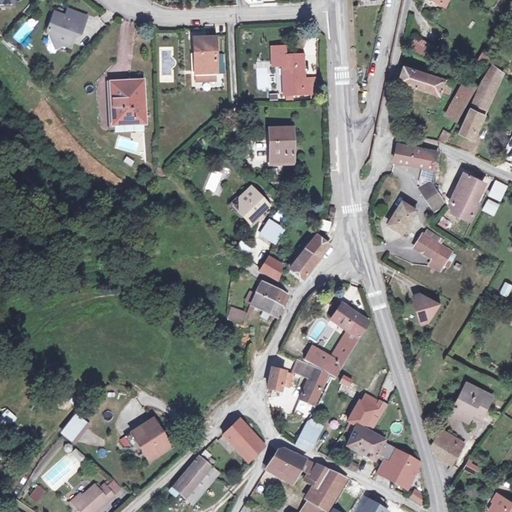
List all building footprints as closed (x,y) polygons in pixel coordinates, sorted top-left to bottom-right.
[(446,8),(450,0),(432,0),(434,1),(446,8)] [(67,23),(70,16),(62,13),(59,20),(48,17),(42,35),(47,45),(59,49),(66,51),(70,37),(75,39),(79,27),(67,23)] [(81,20),(70,16),(67,23),(79,27),(81,20)] [(26,22),(12,37),(21,46),(35,30),(26,22)] [(429,60),(435,49),(415,37),(409,48),(429,60)] [(213,57),(212,40),(191,40),(193,81),(214,80),(214,70),(213,57)] [(8,44),(4,50),(11,56),(16,50),(8,44)] [(59,49),(47,45),(51,53),(59,49)] [(284,91),(301,90),(302,98),(314,97),(313,80),(305,80),(303,55),(299,55),(285,56),(284,45),(273,46),(273,65),(282,64),(284,91)] [(213,57),(214,70),(222,70),(221,57),(213,57)] [(399,84),(424,91),(440,97),(442,90),(445,80),(404,67),(399,84)] [(489,68),(469,111),(482,116),(501,74),(489,68)] [(313,80),(314,97),(322,96),(320,80),(313,80)] [(448,92),(452,82),(445,80),(442,90),(448,92)] [(444,115),(456,123),(477,88),(465,82),(444,115)] [(143,124),(140,84),(110,86),(113,126),(143,124)] [(471,139),(482,116),(469,111),(459,133),(471,139)] [(270,160),(294,158),(292,130),(268,131),(270,160)] [(438,151),(397,143),(393,161),(434,168),(438,151)] [(205,190),(216,193),(223,173),(211,169),(205,190)] [(463,218),(470,221),(472,215),(477,204),(473,202),(482,183),(465,175),(449,205),(454,208),(452,212),(463,218)] [(430,201),(440,198),(434,181),(433,179),(423,182),(430,201)] [(499,184),(492,198),(499,201),(506,188),(499,184)] [(238,197),(238,211),(242,215),(249,223),(268,205),(251,186),(238,197)] [(237,195),(228,204),(240,217),(242,215),(238,211),(238,197),(237,195)] [(432,208),(441,205),(440,198),(430,201),(432,208)] [(402,234),(417,210),(404,202),(388,225),(402,234)] [(485,213),(496,218),(500,209),(489,204),(485,213)] [(273,241),(282,228),(269,220),(261,234),(273,241)] [(331,222),(322,220),(320,227),(328,230),(331,222)] [(297,241),(306,248),(316,235),(308,229),(297,241)] [(438,239),(426,231),(423,236),(435,244),(438,239)] [(316,235),(306,248),(290,267),(303,277),(329,246),(316,235)] [(435,244),(423,236),(422,235),(414,248),(434,260),(430,266),(439,272),(450,253),(435,244)] [(281,268),(265,259),(258,270),(277,280),(281,268)] [(256,293),(282,305),(287,295),(262,281),(256,293)] [(353,300),(358,289),(350,285),(345,296),(353,300)] [(508,298),(510,292),(503,289),(501,294),(508,298)] [(245,300),(251,303),(252,300),(255,294),(249,292),(245,300)] [(412,295),(420,320),(428,317),(438,300),(420,292),(412,295)] [(277,314),(282,305),(256,293),(255,294),(252,300),(251,303),(250,304),(262,310),(263,307),(277,314)] [(351,353),(369,324),(339,305),(331,318),(354,333),(337,361),(310,345),(303,358),(337,378),(351,353)] [(242,323),(246,314),(232,309),(229,318),(242,323)] [(296,369),(301,372),(306,363),(300,360),(296,369)] [(311,407),(329,376),(306,363),(301,372),(299,376),(306,380),(298,399),(311,407)] [(293,373),(270,368),(266,386),(280,389),(282,384),(290,386),(293,373)] [(352,388),(355,383),(345,377),(342,383),(352,388)] [(492,399),(467,386),(462,396),(465,398),(459,410),(472,417),(481,421),(492,399)] [(381,423),(375,420),(376,417),(382,420),(388,408),(365,396),(361,404),(359,403),(348,423),(350,424),(367,434),(370,429),(376,433),(381,423)] [(469,423),(472,417),(459,410),(465,398),(462,396),(453,415),(469,423)] [(0,437),(18,417),(8,408),(0,416),(0,437)] [(73,445),(89,426),(75,414),(59,433),(73,445)] [(225,433),(247,458),(262,445),(239,419),(225,433)] [(314,441),(321,428),(307,420),(298,435),(306,438),(312,441),(314,441)] [(149,423),(130,435),(147,460),(166,448),(149,423)] [(355,433),(347,446),(375,462),(385,448),(386,445),(373,437),(367,434),(350,424),(347,428),(355,433)] [(450,444),(453,439),(442,432),(435,445),(436,451),(444,455),(440,461),(451,467),(461,451),(450,444)] [(306,438),(298,435),(293,446),(301,449),(306,438)] [(309,449),(312,441),(306,438),(301,449),(307,451),(309,449)] [(464,446),(453,439),(450,444),(461,451),(464,446)] [(88,461),(75,448),(69,453),(82,467),(88,461)] [(380,459),(383,461),(388,464),(394,453),(386,448),(380,459)] [(277,450),(266,468),(292,483),(299,470),(309,476),(306,480),(316,486),(308,501),(321,508),(326,511),(347,481),(308,462),(282,449),(277,450)] [(407,491),(420,467),(394,453),(388,464),(383,461),(376,475),(382,478),(384,476),(397,483),(396,485),(407,491)] [(195,487),(211,468),(198,457),(182,475),(195,487)] [(464,471),(474,477),(478,471),(472,468),(474,465),(469,463),(464,471)] [(356,474),(359,469),(351,465),(348,470),(356,474)] [(217,474),(211,468),(195,487),(182,475),(180,478),(199,494),(217,474)] [(59,479),(50,470),(41,477),(50,487),(59,479)] [(191,503),(199,494),(180,478),(172,487),(179,493),(191,503)] [(351,489),(355,482),(350,479),(348,481),(345,486),(351,489)] [(75,511),(92,511),(112,495),(102,483),(96,488),(92,484),(79,495),(69,505),(75,511)] [(46,492),(37,484),(28,496),(36,503),(46,492)] [(179,493),(172,487),(169,491),(175,497),(179,493)] [(413,490),(408,499),(420,505),(424,495),(413,490)] [(69,505),(79,495),(77,493),(66,502),(69,505)] [(511,511),(511,505),(501,499),(492,511),(511,511)] [(382,511),(365,500),(361,508),(368,511),(382,511)] [(301,511),(318,511),(321,508),(308,501),(301,511)]
